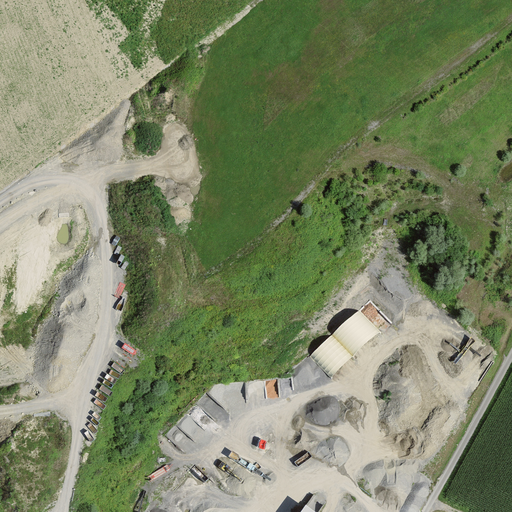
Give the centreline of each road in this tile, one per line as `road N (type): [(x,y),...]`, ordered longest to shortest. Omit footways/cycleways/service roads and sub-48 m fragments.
road 1 (unknown): [(57,511),(104,313),(110,254),(96,173)]
road 2 (track): [(429,511),(511,358)]
